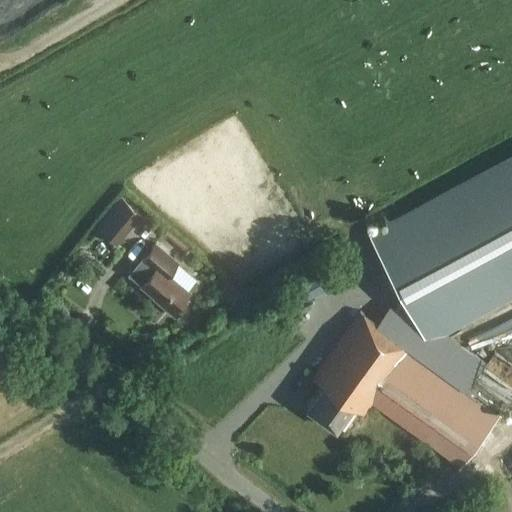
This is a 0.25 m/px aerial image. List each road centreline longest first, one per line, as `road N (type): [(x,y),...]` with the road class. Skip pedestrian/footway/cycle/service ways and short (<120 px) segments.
road 1 (unclassified): [(281,511),(0,308)]
road 2 (track): [(511,430),(419,511)]
road 3 (track): [(105,386),(0,448)]
